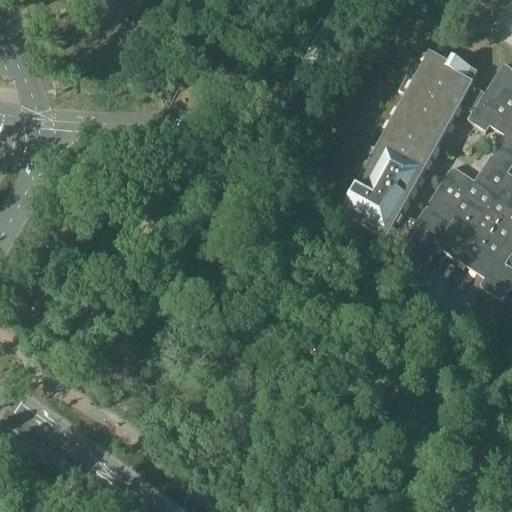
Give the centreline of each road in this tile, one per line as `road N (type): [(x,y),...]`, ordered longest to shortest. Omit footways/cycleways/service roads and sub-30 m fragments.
road 1 (residential): [(38,119),(128,125),(192,117),(260,0)]
road 2 (primary): [(116,492),(91,462),(0,395)]
road 3 (primary): [(0,426),(116,492)]
road 4 (tertiary): [(0,237),(39,157),(38,119)]
